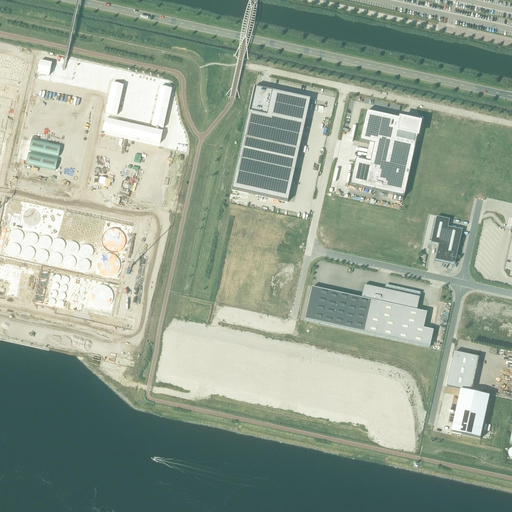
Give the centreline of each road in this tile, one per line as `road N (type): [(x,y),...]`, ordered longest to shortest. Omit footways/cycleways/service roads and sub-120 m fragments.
road 1 (primary): [(511,96),(73,0)]
road 2 (track): [(256,67),(240,128),(226,147),(193,291)]
road 3 (unclassified): [(311,0),(511,43)]
road 4 (unclassified): [(344,87),(511,123)]
road 5 (unclassified): [(308,249),(344,87)]
road 6 (unclassified): [(461,282),(308,249)]
road 7 (unclassified): [(430,424),(461,282)]
